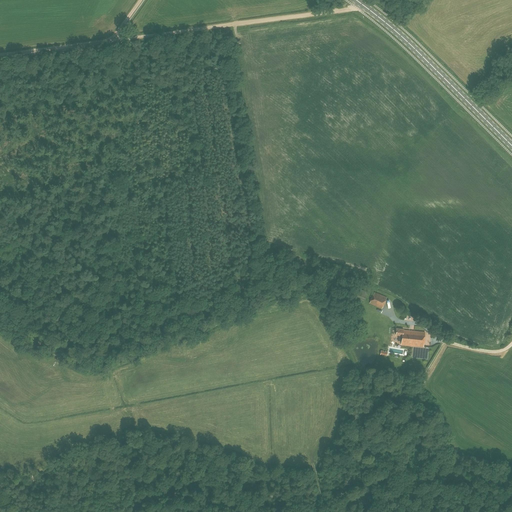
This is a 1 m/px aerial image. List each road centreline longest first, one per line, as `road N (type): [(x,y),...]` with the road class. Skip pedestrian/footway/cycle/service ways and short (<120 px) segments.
road 1 (track): [(111,41),(363,5)]
road 2 (secondary): [(511,145),(355,0)]
road 3 (track): [(446,341),(417,392),(403,468),(376,511)]
